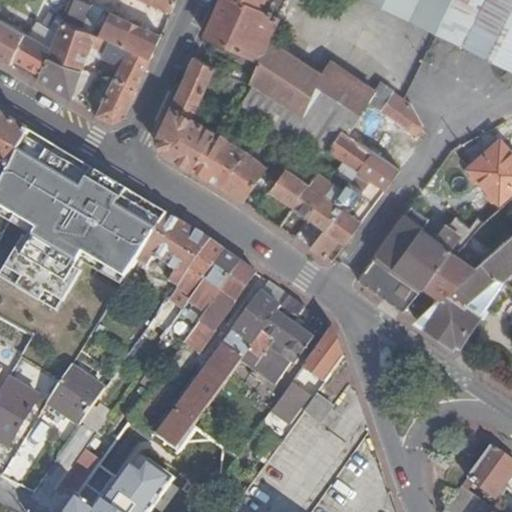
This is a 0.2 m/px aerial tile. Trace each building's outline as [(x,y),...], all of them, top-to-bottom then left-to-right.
[(144,0),(172,12),(176,0),(144,0)] [(221,0),(206,36),(240,51),(259,60),(260,60),(254,74),(251,81),(257,86),(245,105),(268,120),(280,128),(292,136),(295,132),(328,154),(331,151),(359,170),(388,189),(400,172),(350,135),(366,110),(370,104),(376,92),(330,62),(321,74),(270,42),(288,0),(221,0)] [(366,0),(432,31),(483,57),(511,71),(511,42),(483,28),(449,11),(454,0),(366,0)] [(511,0),(454,0),(449,11),(483,28),(511,42),(511,0)] [(80,5),(75,17),(94,24),(99,11),(80,5)] [(98,36),(108,13),(101,10),(91,33),(95,35),(98,36)] [(129,50),(151,59),(160,36),(108,13),(98,36),(109,41),(129,50)] [(47,57),(81,70),(92,45),(95,35),(91,33),(63,21),(51,48),(47,57)] [(23,33),(13,59),(41,73),(47,57),(51,48),(23,33)] [(98,36),(95,35),(92,45),(105,51),(109,41),(98,36)] [(122,65),(129,50),(109,41),(105,51),(102,57),(122,65)] [(115,80),(137,90),(151,59),(129,50),(122,65),(115,80)] [(255,68),(259,60),(240,51),(237,60),(255,68)] [(216,69),(196,56),(173,106),(195,118),(216,69)] [(41,73),(38,79),(70,98),(81,70),(47,57),(41,73)] [(217,132),(243,84),(232,77),(216,105),(220,106),(209,126),(217,132)] [(124,120),(137,90),(115,80),(99,115),(115,124),(124,120)] [(417,137),(422,131),(406,107),(393,99),(384,112),(417,137)] [(195,118),(173,106),(157,141),(160,151),(210,179),(244,201),(269,166),(254,155),(268,141),(280,128),(268,120),(242,146),(217,132),(209,126),(195,118)] [(418,147),(366,110),(350,135),(400,172),(418,147)] [(30,134),(0,116),(0,167),(10,173),(14,166),(30,134)] [(280,128),(268,141),(281,151),(292,136),(280,128)] [(511,152),(500,139),(469,167),(502,204),(511,195),(511,152)] [(167,219),(37,141),(0,213),(0,220),(26,235),(0,277),(0,278),(63,315),(89,269),(120,290),(139,263),(167,219)] [(291,161),(286,169),(309,185),(314,178),(291,161)] [(271,190),(312,219),(341,189),(318,173),(314,178),(309,185),(286,169),(271,190)] [(341,189),(312,219),(325,228),(346,210),(363,190),(350,181),(341,189)] [(413,204),(359,281),(404,311),(422,286),(425,288),(450,250),(454,252),(485,224),(477,217),(468,226),(456,215),(433,236),(422,229),(430,216),(413,204)] [(325,228),(312,248),(326,258),(340,240),(348,245),(364,223),(346,210),(325,228)] [(210,244),(167,219),(139,263),(148,269),(156,260),(176,273),(170,282),(179,288),(191,272),(210,244)] [(496,277),(501,281),(505,277),(511,270),(511,238),(481,266),(495,279),(496,277)] [(226,253),(210,244),(191,272),(200,279),(198,282),(204,286),(226,253)] [(450,250),(425,288),(441,301),(477,269),(454,252),(450,250)] [(243,265),(226,253),(204,286),(208,289),(211,285),(223,294),(243,265)] [(256,274),(243,265),(223,294),(186,344),(200,353),(256,274)] [(441,301),(418,321),(456,348),(501,281),(496,277),(495,279),(481,266),(477,269),(441,301)] [(242,363),(280,311),(262,297),(174,417),(160,437),(178,451),(180,449),(196,427),(242,363)] [(305,311),(289,299),(280,311),(242,363),(256,372),(259,369),(277,381),(290,364),(294,367),(314,339),(295,326),(305,311)] [(177,324),(162,313),(156,323),(171,333),(177,324)] [(343,362),(332,331),(304,371),(324,386),(343,362)] [(63,382),(48,406),(65,417),(81,428),(98,404),(107,390),(73,368),(63,382)] [(10,381),(0,397),(0,441),(9,447),(38,398),(10,381)] [(304,405),(288,393),(282,400),(299,413),(304,405)] [(334,409),(318,395),(306,413),(322,425),(334,409)] [(81,428),(60,458),(75,468),(87,451),(113,415),(98,404),(81,428)] [(65,417),(48,406),(42,416),(58,427),(65,417)] [(160,437),(153,432),(134,419),(117,442),(163,473),(178,451),(160,437)] [(223,481),(239,459),(196,427),(180,449),(223,481)] [(497,500),(511,479),(511,461),(493,448),(470,480),(497,500)] [(65,484),(79,495),(102,463),(89,452),(65,484)] [(44,481),(60,490),(75,468),(60,458),(44,481)] [(90,511),(134,511),(136,510),(107,489),(90,511)] [(445,511),(461,511),(472,498),(462,490),(445,511)] [(134,511),(200,511),(202,510),(205,506),(183,491),(166,511),(138,511),(136,510),(134,511)]
